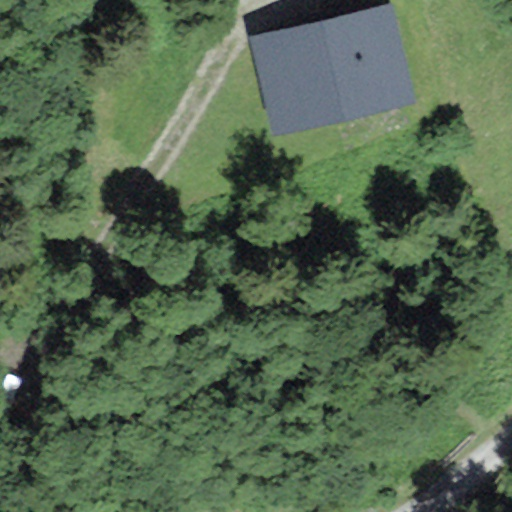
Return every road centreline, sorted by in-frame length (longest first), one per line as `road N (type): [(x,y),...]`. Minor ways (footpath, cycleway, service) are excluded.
road 1 (track): [(0,453),(98,254),(252,13)]
road 2 (track): [(511,423),(399,511)]
